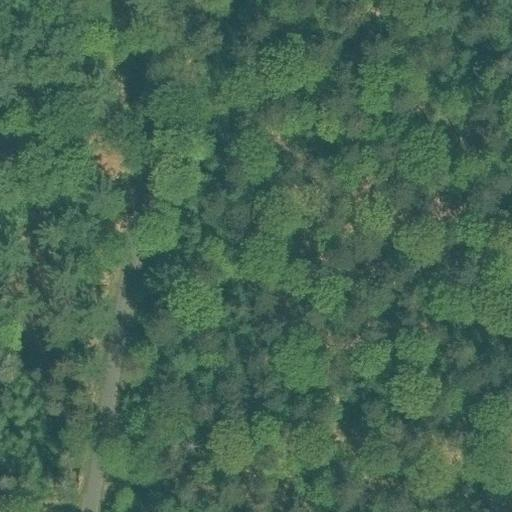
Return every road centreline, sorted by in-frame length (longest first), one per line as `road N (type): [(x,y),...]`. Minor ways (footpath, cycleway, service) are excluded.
road 1 (unclassified): [(89,511),(173,0)]
road 2 (track): [(100,447),(511,490)]
road 3 (track): [(0,160),(147,162)]
